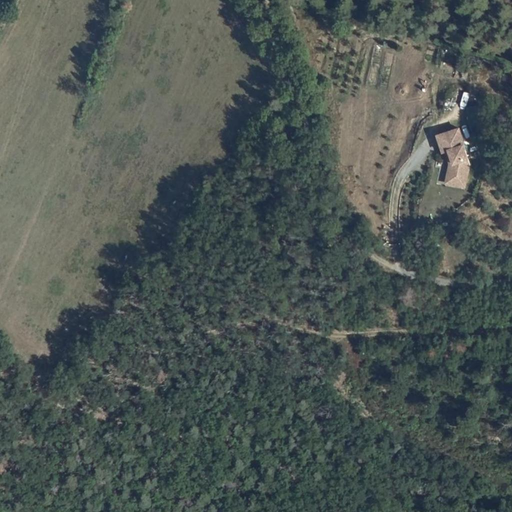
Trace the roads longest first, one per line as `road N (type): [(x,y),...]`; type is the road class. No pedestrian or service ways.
road 1 (track): [(266,0),(331,197),(374,256)]
road 2 (track): [(275,321),(334,335),(511,325)]
road 3 (unclassified): [(374,256),(415,274),(511,281)]
